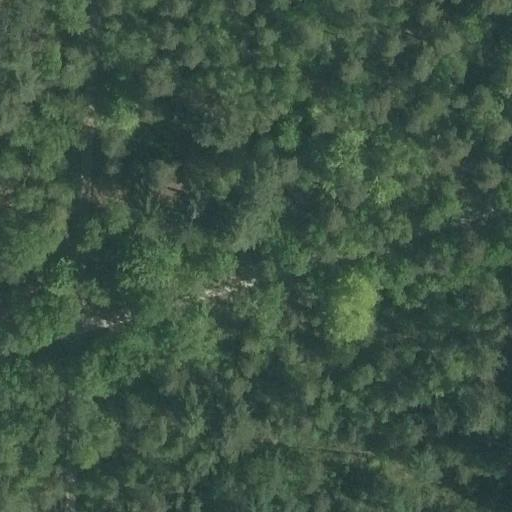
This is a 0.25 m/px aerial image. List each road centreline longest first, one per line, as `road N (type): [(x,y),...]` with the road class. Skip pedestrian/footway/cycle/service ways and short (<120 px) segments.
road 1 (track): [(78,319),(511,193)]
road 2 (track): [(96,0),(78,319)]
road 3 (track): [(78,319),(70,511)]
